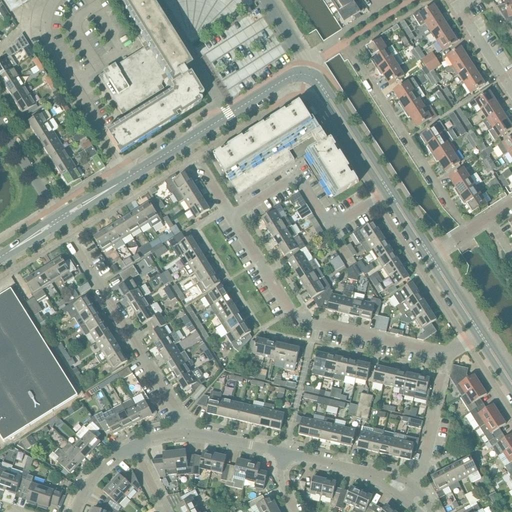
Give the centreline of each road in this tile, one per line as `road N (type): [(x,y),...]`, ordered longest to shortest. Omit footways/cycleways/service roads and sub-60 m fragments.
road 1 (tertiary): [(61,217),(304,74)]
road 2 (residential): [(450,351),(313,322),(288,308),(232,214)]
road 3 (tertiary): [(433,254),(323,82),(304,74)]
road 4 (residential): [(466,232),(350,40)]
road 5 (residential): [(184,435),(182,416),(79,251)]
road 6 (residential): [(232,214),(303,168),(337,222),(384,194)]
road 7 (tertiary): [(304,74),(384,194)]
road 8 (tertiary): [(511,375),(433,254)]
